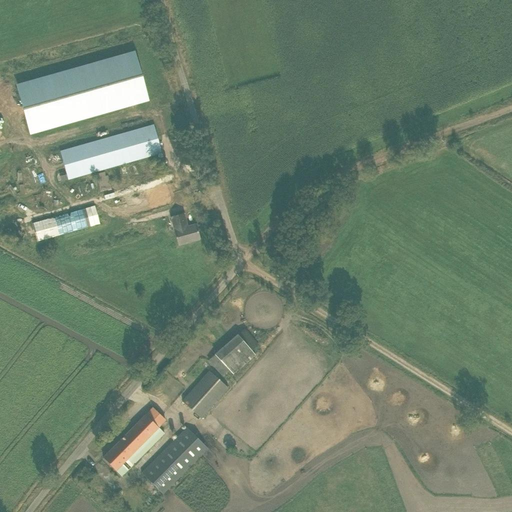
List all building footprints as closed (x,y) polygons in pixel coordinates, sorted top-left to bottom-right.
[(134,55),(18,87),(31,134),(147,101),(134,55)] [(60,152),(68,179),(162,152),(154,125),(60,152)] [(169,185),(124,197),(125,201),(129,200),(131,206),(172,195),(169,185)] [(102,223),(97,205),(32,223),(37,242),(102,223)] [(187,227),(184,214),(171,218),(178,245),(200,239),(196,225),(187,227)] [(237,335),(236,335),(213,354),(228,371),(232,375),(255,356),(237,335)] [(201,419),(228,388),(208,371),(181,401),(201,419)] [(152,408),(103,457),(119,473),(122,477),(128,471),(125,468),(122,465),(127,460),(133,466),(164,435),(158,429),(166,421),(152,408)] [(186,428),(141,474),(155,487),(162,494),(163,492),(168,487),(207,449),(186,428)]
